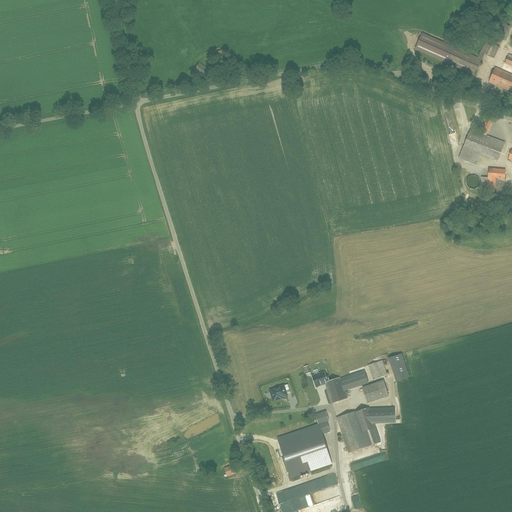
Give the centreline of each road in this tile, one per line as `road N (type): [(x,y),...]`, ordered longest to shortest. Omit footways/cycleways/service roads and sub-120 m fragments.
road 1 (residential): [(263,511),(134,102)]
road 2 (unclassified): [(134,102),(358,62),(511,120)]
road 3 (unclassified): [(0,130),(134,102)]
